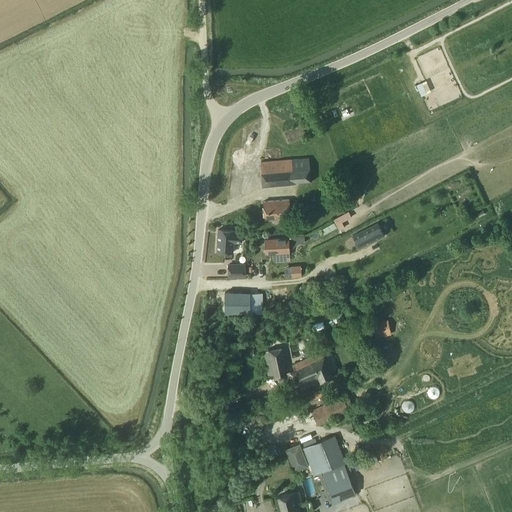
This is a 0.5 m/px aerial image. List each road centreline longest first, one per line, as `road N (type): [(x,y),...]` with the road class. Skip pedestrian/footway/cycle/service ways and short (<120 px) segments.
road 1 (unclassified): [(165,436),(205,159),(220,120)]
road 2 (unclassified): [(468,0),(220,120)]
road 3 (unclassified): [(0,469),(139,457)]
road 4 (unclassified): [(220,120),(206,96),(201,0)]
